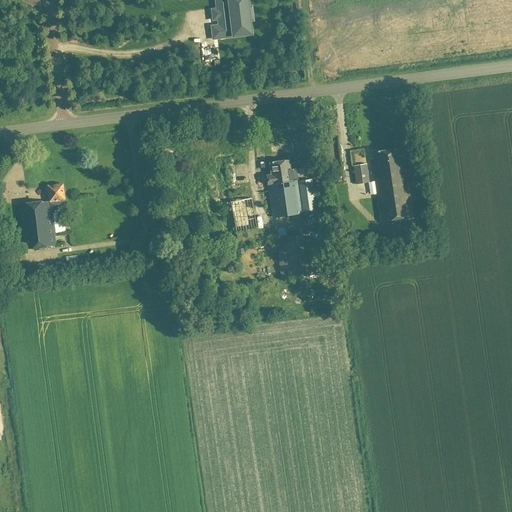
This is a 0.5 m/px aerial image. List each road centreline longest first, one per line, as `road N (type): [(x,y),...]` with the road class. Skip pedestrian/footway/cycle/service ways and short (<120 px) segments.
road 1 (unclassified): [(62,127),(511,67)]
road 2 (residential): [(62,127),(52,0)]
